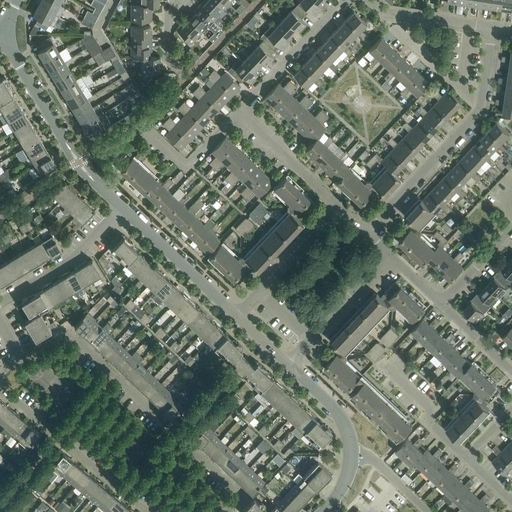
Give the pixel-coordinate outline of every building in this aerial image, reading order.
[(59,3),(52,0),(40,0),(38,5),(54,13),(59,3)] [(100,12),(105,3),(99,0),(92,0),(90,4),(95,7),(94,10),(100,12)] [(202,1),(198,6),(213,20),(219,27),(219,26),(224,21),(217,15),(223,9),(214,0),(206,0),(204,3),(202,1)] [(214,0),(223,9),(231,0),(214,0)] [(321,7),(313,0),(300,0),(295,6),(305,14),(309,10),(314,15),(321,7)] [(500,8),(501,0),(490,0),(489,7),(500,8)] [(511,10),(511,0),(501,0),(500,8),(511,10)] [(149,14),(149,5),(140,5),(140,4),(135,4),(131,4),(131,20),(151,21),(151,14),(149,14)] [(54,13),(38,5),(33,15),(38,17),(35,23),(46,28),(49,23),(54,25),(59,16),(54,13)] [(195,12),(189,19),(202,31),(208,25),(215,31),(220,35),(224,30),(223,30),(219,26),(219,27),(213,20),(198,6),(193,11),(195,12)] [(301,18),(305,14),(295,6),(284,17),(295,28),(294,28),(298,31),(306,23),(301,18)] [(95,22),(100,12),(94,10),(93,12),(87,10),(84,17),(95,22)] [(353,11),(346,19),(366,38),(367,36),(361,29),(366,23),(353,11)] [(295,28),(284,17),(275,27),(289,41),(291,39),(292,38),(292,37),(292,36),(291,35),(289,33),(294,28),(295,28)] [(202,31),(189,19),(182,26),(180,24),(176,29),(191,43),(202,31)] [(366,38),(346,19),(338,27),(351,39),(357,33),(364,40),(366,38)] [(35,34),(38,27),(34,25),(29,33),(35,34)] [(131,25),(131,41),(151,41),(151,35),(149,35),(149,25),(131,25)] [(289,41),(275,27),(272,25),(261,37),(263,39),(274,49),(278,45),(282,49),(289,41)] [(351,39),(338,27),(331,35),(351,53),(353,51),(346,45),(351,39)] [(90,33),(84,33),(84,37),(81,38),(87,47),(97,40),(93,33),(90,33)] [(351,53),(331,35),(323,43),(336,55),(342,49),(349,55),(351,53)] [(38,51),(43,61),(59,51),(50,36),(39,43),(42,48),(38,51)] [(369,49),(364,55),(370,61),(368,62),(370,64),(389,44),(381,37),(381,36),(369,49)] [(274,49),(263,39),(252,51),(263,61),(262,61),(266,65),(274,57),(270,54),(274,49)] [(103,50),(97,40),(87,47),(92,56),(100,51),(103,50)] [(151,47),(151,41),(131,41),(131,57),(141,57),(149,57),(149,56),(149,47),(151,47)] [(323,43),(316,51),(336,69),(338,67),(335,65),(341,59),(336,55),(323,43)] [(385,64),(397,52),(389,44),(370,64),(372,66),(379,59),(385,64)] [(116,54),(110,45),(103,50),(100,51),(106,60),(110,58),(116,54)] [(64,60),(59,51),(43,61),(49,70),(64,60)] [(263,61),(252,51),(242,61),(257,75),(259,73),(259,72),(260,72),(260,71),(260,70),(259,69),(259,68),(257,67),(262,61),(263,61)] [(336,69),(316,51),(309,58),(322,71),(327,65),(334,71),(336,69)] [(386,79),(405,59),(397,52),(385,64),(391,70),(384,77),(386,79)] [(159,56),(149,56),(149,57),(141,57),(140,73),(161,73),(161,66),(159,66),(159,56)] [(257,75),(242,61),(239,58),(228,70),(240,82),(245,78),(250,82),(257,75)] [(322,71),(309,58),(301,66),(321,85),(323,83),(316,76),(322,71)] [(401,79),(412,66),(405,59),(386,79),(388,81),(395,74),(401,79)] [(55,79),(70,70),(64,60),(49,70),(55,79)] [(321,85),(301,66),(293,74),(306,86),(312,80),(319,87),(321,85)] [(402,94),(420,74),(412,66),(401,79),(406,85),(400,92),(402,94)] [(214,69),(210,72),(233,93),(240,86),(225,71),(221,76),(214,69)] [(75,79),(70,70),(55,79),(60,88),(75,79)] [(511,81),(511,70),(509,70),(508,78),(504,78),(503,83),(507,83),(507,81),(511,81)] [(233,93),(210,72),(207,76),(214,83),(210,87),(225,101),(233,93)] [(429,82),(428,82),(420,74),(402,94),(404,95),(410,89),(417,94),(429,82)] [(7,83),(9,82),(4,75),(0,77),(0,102),(13,95),(7,83)] [(81,76),(75,79),(60,88),(66,97),(86,85),(81,76)] [(272,105),(293,83),(289,79),(283,87),(278,83),(264,98),(272,105)] [(280,113),(294,97),(290,94),(297,86),(293,83),(272,105),(280,113)] [(86,85),(66,97),(71,107),(87,97),(92,94),(86,85)] [(225,101),(210,87),(206,92),(199,85),(195,88),(218,109),(225,101)] [(218,109),(195,88),(192,92),(199,99),(195,103),(210,117),(218,109)] [(435,89),(434,91),(453,110),(461,102),(448,89),(442,95),(435,89)] [(453,110),(434,91),(432,93),(439,99),(433,105),(446,118),(453,110)] [(511,92),(505,91),(504,100),(500,99),(500,104),(504,105),(504,102),(511,103),(511,92)] [(288,120),(309,98),(305,94),(298,101),(294,97),(280,113),(288,120)] [(0,106),(3,113),(19,103),(13,95),(0,102),(0,106)] [(92,107),(87,97),(71,107),(77,116),(92,107)] [(296,127),(310,112),(306,108),(313,101),(309,98),(288,120),(296,127)] [(210,117),(195,103),(191,107),(184,101),(181,104),(203,125),(210,117)] [(511,114),(511,103),(504,102),(504,105),(503,113),(511,114)] [(9,121),(24,112),(19,103),(3,113),(9,121)] [(82,125),(103,112),(98,103),(92,107),(77,116),(82,125)] [(203,125),(181,104),(177,108),(185,115),(180,119),(195,133),(203,125)] [(446,118),(433,105),(428,111),(421,105),(419,107),(438,125),(446,118)] [(438,125),(419,107),(417,109),(424,115),(418,121),(431,133),(438,125)] [(304,135),(325,112),(321,109),(314,116),(310,112),(296,127),(304,135)] [(9,121),(2,125),(7,134),(14,130),(29,121),(24,112),(9,121)] [(109,122),(103,112),(82,125),(88,135),(109,122)] [(328,116),(325,112),(304,135),(311,142),(312,142),(317,137),(326,127),(322,123),(328,116)] [(195,133),(180,119),(177,123),(169,116),(166,120),(188,141),(195,133)] [(188,141),(166,120),(162,124),(170,131),(165,135),(180,149),(188,141)] [(431,133),(418,121),(413,127),(405,120),(404,122),(424,141),(431,133)] [(19,138),(34,129),(29,121),(14,130),(19,138)] [(497,121),(490,129),(509,148),(511,146),(504,139),(510,133),(497,121)] [(424,141),(404,122),(402,124),(409,131),(403,137),(416,149),(424,141)] [(24,147),(40,138),(34,129),(19,138),(24,147)] [(509,148),(490,129),(482,137),(495,149),(500,143),(507,150),(509,148)] [(313,157),(331,137),(329,135),(323,142),(317,137),(312,142),(311,142),(305,149),(313,157)] [(212,166),(234,144),(226,136),(211,151),(216,155),(209,163),(212,166)] [(416,149),(403,137),(398,143),(391,136),(389,138),(409,157),(416,149)] [(321,164),(333,151),(327,146),(333,139),(331,137),(313,157),(321,164)] [(495,149),(482,137),(475,145),(494,163),(496,161),(489,155),(495,149)] [(45,147),(40,138),(24,147),(30,156),(45,147)] [(409,157),(389,138),(387,140),(394,147),(388,153),(401,165),(409,157)] [(137,157),(142,151),(135,144),(115,164),(126,174),(138,161),(133,156),(135,154),(137,157)] [(227,166),(241,151),(234,144),(212,166),(216,170),(223,163),(227,166)] [(494,163),(475,145),(467,153),(480,165),(485,159),(492,165),(494,163)] [(35,164),(50,155),(45,147),(30,156),(34,164),(35,164)] [(329,172),(347,152),(345,150),(339,157),(333,151),(321,164),(329,172)] [(228,181),(249,159),(241,151),(227,166),(231,170),(224,177),(228,181)] [(348,167),(349,167),(343,161),(349,154),(347,152),(329,172),(336,179),(337,179),(348,167)] [(401,165),(388,153),(383,159),(381,161),(386,166),(387,166),(394,173),(394,172),(401,165)] [(480,165),(467,153),(460,160),(479,179),(481,177),(474,171),(480,165)] [(56,164),(50,155),(35,164),(34,164),(32,165),(38,175),(56,164)] [(243,181),(257,166),(249,159),(228,181),(232,185),(239,177),(243,181)] [(479,179),(460,160),(452,168),(465,180),(471,174),(478,181),(479,179)] [(136,183),(148,171),(138,161),(126,174),(136,183)] [(244,196),(265,174),(257,166),(243,181),(247,185),(240,192),(244,196)] [(385,194),(400,178),(394,172),(394,173),(387,166),(386,166),(372,182),(385,194)] [(377,195),(361,180),(348,167),(337,179),(336,179),(336,180),(365,207),(377,195)] [(465,180),(452,168),(445,176),(465,195),(466,193),(459,186),(465,180)] [(146,193),(158,180),(148,171),(136,183),(146,193)] [(259,197),(273,181),(265,174),(244,196),(248,199),(255,192),(259,197)] [(286,200),(298,187),(285,175),(273,188),(286,200)] [(465,195),(445,176),(437,184),(450,196),(456,190),(463,197),(465,195)] [(162,184),(158,180),(146,193),(156,203),(168,190),(166,188),(173,181),(169,177),(162,184)] [(60,201),(74,186),(71,184),(70,186),(65,181),(49,198),(51,199),(54,196),(60,201)] [(450,196),(437,184),(430,192),(450,211),(452,209),(445,202),(450,196)] [(64,212),(80,195),(75,191),(77,189),(74,186),(60,201),(65,207),(62,210),(64,212)] [(315,202),(298,187),(286,200),(303,215),(315,202)] [(178,200),(178,199),(168,190),(156,203),(166,212),(178,200)] [(189,196),(185,193),(185,192),(178,199),(178,200),(166,212),(177,222),(189,209),(182,203),(189,196)] [(450,211),(430,192),(423,199),(423,200),(435,211),(434,211),(435,212),(441,206),(448,212),(450,211)] [(4,193),(0,195),(0,204),(8,200),(4,193)] [(75,215),(89,201),(86,198),(84,200),(80,195),(64,212),(65,213),(69,210),(75,215)] [(423,200),(423,199),(422,199),(406,215),(419,227),(434,211),(435,211),(423,200)] [(79,226),(95,210),(90,205),(91,203),(89,201),(75,215),(80,221),(77,224),(79,226)] [(258,221),(268,211),(259,202),(250,213),(250,216),(255,221),(258,221)] [(187,232),(199,219),(198,218),(204,211),(200,207),(194,214),(189,209),(177,222),(187,232)] [(464,218),(468,213),(464,209),(460,214),(464,218)] [(280,246),(302,222),(290,211),(267,234),(280,246)] [(38,221),(43,218),(40,213),(35,216),(38,221)] [(248,217),(245,217),(235,228),(244,236),(253,226),(253,223),(248,217)] [(209,229),(199,219),(187,232),(197,242),(209,229)] [(220,239),(219,238),(213,233),(220,226),(216,222),(210,229),(209,229),(197,242),(207,251),(220,239)] [(435,249),(416,231),(406,222),(394,235),(424,263),(428,258),(435,250),(435,249)] [(41,237),(42,239),(43,239),(52,254),(61,249),(51,231),(41,237)] [(257,270),(280,246),(267,234),(245,258),(257,270)] [(130,241),(125,235),(124,235),(111,250),(118,257),(126,264),(138,251),(130,244),(129,242),(130,241)] [(43,239),(42,239),(34,244),(44,260),(52,254),(43,239)] [(234,255),(221,243),(209,255),(222,268),(234,255)] [(44,260),(34,244),(25,249),(35,265),(44,260)] [(436,265),(448,252),(442,247),(441,247),(439,245),(435,249),(435,250),(428,258),(436,265)] [(35,265),(25,249),(17,255),(26,270),(35,265)] [(133,271),(145,258),(138,251),(126,264),(133,271)] [(443,272),(462,253),(460,251),(454,258),(448,252),(436,265),(443,272)] [(464,255),(462,253),(443,272),(452,280),(464,268),(458,262),(464,255)] [(114,266),(102,254),(98,258),(107,273),(114,266)] [(26,270),(17,255),(8,260),(17,276),(26,270)] [(250,271),(234,255),(222,268),(238,283),(250,271)] [(141,278),(153,265),(145,258),(133,271),(141,278)] [(86,263),(85,261),(82,263),(92,280),(99,276),(101,280),(104,279),(92,259),(86,263)] [(17,276),(8,260),(0,264),(0,266),(9,281),(17,276)] [(510,284),(511,282),(511,262),(510,261),(505,266),(504,265),(497,272),(510,284)] [(92,280),(82,263),(78,264),(80,266),(74,270),(86,289),(88,288),(85,284),(92,280)] [(148,285),(160,272),(153,265),(141,278),(148,285)] [(0,285),(9,281),(0,266),(0,285)] [(86,289),(74,270),(68,273),(67,271),(64,273),(75,291),(81,287),(84,291),(86,289)] [(155,292),(168,279),(160,272),(148,285),(155,292)] [(499,296),(510,284),(497,272),(491,279),(492,280),(487,285),(499,296)] [(75,291),(64,273),(61,275),(62,277),(57,281),(68,300),(70,299),(68,295),(75,291)] [(114,276),(111,279),(114,285),(110,290),(113,292),(118,287),(122,283),(114,276)] [(163,299),(175,286),(168,279),(155,292),(163,299)] [(408,291),(396,280),(384,292),(396,303),(408,291)] [(68,300),(57,281),(51,284),(50,282),(47,284),(57,301),(64,297),(66,301),(68,300)] [(57,301),(47,284),(44,286),(45,288),(39,291),(49,306),(48,307),(51,311),(53,309),(50,305),(57,301)] [(488,308),(499,296),(487,285),(482,290),(481,289),(474,296),(488,308)] [(170,306),(182,293),(175,286),(163,299),(170,306)] [(121,289),(118,287),(113,292),(116,295),(121,289)] [(49,306),(39,291),(31,296),(40,311),(48,307),(49,306)] [(426,308),(408,291),(396,303),(414,320),(426,308)] [(178,313),(190,300),(182,293),(170,306),(178,313)] [(390,305),(380,296),(377,293),(355,317),(367,329),(390,305)] [(110,294),(106,298),(110,303),(115,298),(110,294)] [(40,311),(31,296),(28,298),(27,296),(20,300),(30,317),(40,311)] [(476,321),(488,308),(474,296),(468,303),(469,304),(464,309),(476,321)] [(128,306),(133,301),(130,298),(125,304),(128,306)] [(185,320),(197,307),(190,300),(178,313),(185,320)] [(141,308),(133,301),(128,306),(135,313),(141,308)] [(185,320),(180,325),(188,332),(192,327),(205,314),(197,307),(185,320)] [(51,329),(40,311),(30,317),(22,322),(26,329),(29,328),(35,339),(51,329)] [(95,319),(95,320),(96,318),(88,311),(74,326),(82,333),(95,319)] [(142,320),(148,315),(145,312),(140,318),(142,320)] [(200,334),(212,321),(205,314),(192,327),(200,334)] [(151,317),(148,315),(142,320),(145,323),(151,317)] [(367,329),(355,317),(332,340),(344,352),(367,329)] [(420,338),(438,319),(436,318),(430,324),(424,318),(412,330),(420,338)] [(89,340),(102,326),(95,320),(95,319),(82,333),(89,340)] [(428,346),(440,333),(434,327),(440,321),(438,319),(420,338),(428,346)] [(511,342),(511,321),(510,320),(497,333),(504,340),(506,338),(511,343),(511,342)] [(207,341),(219,328),(212,321),(200,334),(207,341)] [(97,347),(109,334),(102,326),(89,340),(97,347)] [(157,334),(163,329),(160,326),(154,332),(157,334)] [(399,335),(391,328),(391,327),(381,337),(381,340),(387,346),(390,346),(399,335)] [(215,348),(227,335),(219,328),(207,341),(215,348)] [(166,331),(163,329),(157,334),(160,337),(166,331)] [(436,353),(453,334),(451,332),(446,339),(440,333),(428,346),(436,353)] [(104,354),(117,341),(109,334),(97,347),(104,354)] [(443,361),(456,348),(450,342),(455,336),(453,334),(436,353),(443,361)] [(237,369),(247,359),(240,352),(244,348),(238,342),(236,344),(227,335),(215,348),(237,369)] [(172,348),(177,343),(175,340),(169,346),(172,348)] [(111,361),(124,348),(117,341),(104,354),(111,361)] [(375,361),(385,350),(385,347),(380,342),(376,342),(367,352),(375,361)] [(180,345),(177,343),(172,348),(175,351),(180,345)] [(451,368),(469,349),(467,347),(461,353),(456,348),(443,361),(451,368)] [(119,368),(131,355),(124,348),(111,361),(119,368)] [(331,372),(343,359),(332,348),(320,361),(331,372)] [(471,363),(471,362),(465,357),(471,351),(469,349),(451,368),(459,376),(460,375),(460,374),(471,363)] [(135,351),(131,355),(119,368),(126,375),(139,362),(142,358),(135,351)] [(187,363),(192,357),(189,354),(184,360),(187,363)] [(195,359),(192,357),(187,363),(190,365),(195,359)] [(264,367),(262,365),(258,361),(254,365),(247,359),(237,369),(259,390),(272,377),(262,368),(264,367)] [(347,386),(359,374),(343,359),(331,372),(347,386)] [(480,369),(472,362),(472,361),(471,362),(471,363),(460,374),(460,375),(468,382),(489,402),(501,389),(480,369)] [(134,382),(146,369),(139,362),(126,375),(134,382)] [(141,389),(154,376),(146,369),(134,382),(141,389)] [(381,394),(361,376),(359,374),(347,386),(353,392),(352,392),(357,397),(355,399),(362,405),(363,403),(368,408),(381,394)] [(148,396),(161,383),(154,376),(141,389),(148,396)] [(201,386),(205,382),(200,377),(196,382),(201,386)] [(267,397),(279,384),(272,377),(259,390),(267,397)] [(156,403),(168,390),(161,383),(148,396),(156,403)] [(446,389),(450,393),(456,387),(452,383),(446,389)] [(274,404),(286,391),(279,384),(267,397),(274,404)] [(173,385),(168,390),(156,403),(163,410),(176,397),(175,397),(177,395),(180,392),(173,385)] [(440,396),(444,399),(450,393),(446,389),(440,396)] [(281,411),(294,398),(286,391),(274,404),(281,411)] [(397,409),(381,394),(368,408),(373,412),(371,414),(377,420),(379,418),(384,422),(397,409)] [(185,403),(177,395),(175,397),(176,397),(163,410),(174,420),(178,416),(175,413),(185,403)] [(489,409),(486,406),(476,397),(461,413),(474,425),(489,409)] [(289,418),(301,405),(294,398),(281,411),(289,418)] [(226,411),(230,407),(230,406),(226,402),(222,406),(226,411)] [(296,425),(308,412),(301,405),(289,418),(296,425)] [(0,422),(5,426),(16,413),(8,406),(0,415),(0,422)] [(413,424),(407,419),(397,409),(384,422),(388,427),(386,429),(393,435),(395,433),(400,438),(413,424)] [(246,419),(252,413),(249,410),(243,416),(246,419)] [(303,432),(316,419),(308,412),(296,425),(303,432)] [(12,433),(24,419),(16,413),(5,426),(12,433)] [(255,416),(252,413),(246,419),(249,421),(255,416)] [(474,425),(461,413),(446,429),(459,441),(474,425)] [(20,439),(31,426),(24,419),(12,433),(20,439)] [(311,440),(324,427),(316,419),(303,432),(311,440)] [(213,432),(214,431),(206,423),(196,434),(194,431),(190,435),(200,445),(213,432)] [(255,431),(248,424),(243,429),(251,436),(255,431)] [(261,433),(266,427),(264,424),(258,430),(261,433)] [(39,439),(42,435),(31,426),(20,439),(18,441),(27,448),(36,437),(39,439)] [(333,432),(327,426),(325,428),(324,427),(311,440),(319,447),(333,432)] [(269,430),(266,427),(261,433),(264,435),(269,430)] [(220,439),(213,432),(200,445),(208,452),(220,439)] [(404,458),(422,439),(420,437),(414,443),(407,437),(395,450),(404,458)] [(276,447),(281,441),(279,438),(273,444),(276,447)] [(215,459),(227,446),(220,439),(208,452),(215,459)] [(424,452),(423,452),(418,447),(424,441),(422,439),(404,458),(412,465),(415,462),(424,452)] [(284,444),(281,441),(276,447),(279,449),(284,444)] [(511,449),(507,445),(502,451),(496,445),(493,447),(511,464),(511,449)] [(222,466),(235,453),(227,446),(215,459),(222,466)] [(511,465),(511,464),(493,447),(492,449),(498,455),(492,461),(505,473),(511,465)] [(423,469),(440,450),(438,448),(432,454),(426,448),(423,452),(424,452),(415,462),(423,469)] [(59,472),(71,458),(60,449),(56,454),(59,456),(50,467),(58,474),(59,473),(59,472)] [(430,477),(442,464),(437,458),(442,452),(440,450),(423,469),(430,477)] [(230,473),(242,460),(235,453),(222,466),(230,473)] [(67,479),(78,465),(71,458),(59,472),(59,473),(67,479)] [(9,460),(5,465),(9,469),(13,464),(9,460)] [(237,480),(249,467),(242,460),(230,473),(237,480)] [(333,475),(322,465),(318,461),(310,469),(324,481),(325,479),(327,481),(333,475)] [(438,484),(456,465),(454,463),(448,469),(442,464),(430,477),(438,484)] [(290,468),(285,464),(281,468),(285,473),(290,468)] [(74,485),(86,471),(78,465),(67,479),(74,485)] [(446,491),(458,479),(452,473),(458,467),(456,465),(438,484),(446,491)] [(245,487),(257,474),(249,467),(237,480),(245,487)] [(324,481),(310,469),(304,476),(317,488),(324,481)] [(82,492),(94,478),(86,471),(74,485),(82,492)] [(265,481),(257,474),(245,487),(252,494),(265,481)] [(317,488),(304,476),(297,483),(310,496),(317,488)] [(90,499),(102,484),(94,478),(82,492),(90,499)] [(454,499),(472,480),(470,478),(464,484),(458,479),(446,491),(454,499)] [(462,507),(474,494),(468,488),(474,482),(472,480),(454,499),(462,507)] [(310,496),(297,483),(290,491),(303,503),(310,496)] [(98,505),(110,491),(102,484),(90,499),(98,505)] [(40,488),(35,485),(31,489),(36,493),(40,488)] [(106,511),(117,498),(110,491),(98,505),(106,511)] [(303,503),(290,491),(283,498),(296,510),(303,503)] [(467,511),(471,511),(488,495),(486,493),(480,499),(474,494),(462,507),(467,511)] [(490,497),(488,495),(471,511),(487,511),(490,509),(484,503),(490,497)] [(106,511),(118,511),(125,504),(117,498),(106,511)] [(268,511),(254,498),(241,511),(242,511),(268,511)] [(294,511),(296,510),(283,498),(276,505),(282,511),(294,511)] [(41,502),(39,505),(44,509),(47,505),(42,500),(41,502)] [(65,511),(68,509),(60,502),(55,508),(60,511),(65,511)]
